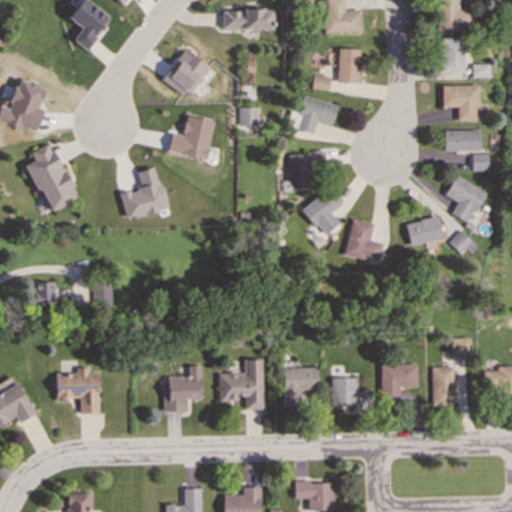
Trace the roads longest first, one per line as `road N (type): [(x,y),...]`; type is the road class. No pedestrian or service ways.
road 1 (residential): [(4,511),(35,469),(84,453),(511,443)]
road 2 (residential): [(383,151),(401,104),(396,0)]
road 3 (residential): [(172,0),(114,85),(107,123)]
